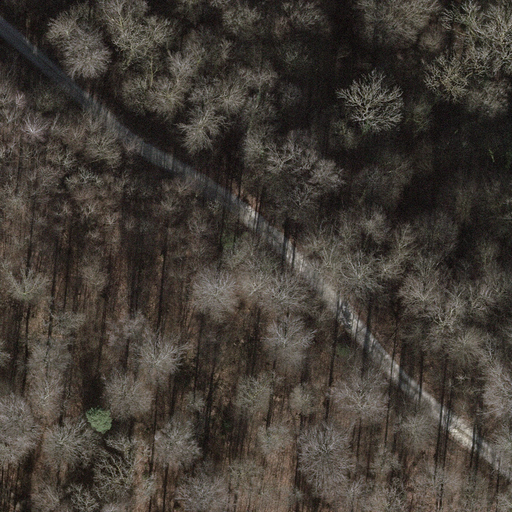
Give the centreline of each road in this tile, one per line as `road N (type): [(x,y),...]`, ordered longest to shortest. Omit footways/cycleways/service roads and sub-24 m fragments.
road 1 (track): [(511,474),(415,391),(213,182)]
road 2 (track): [(213,182),(163,160),(0,26)]
